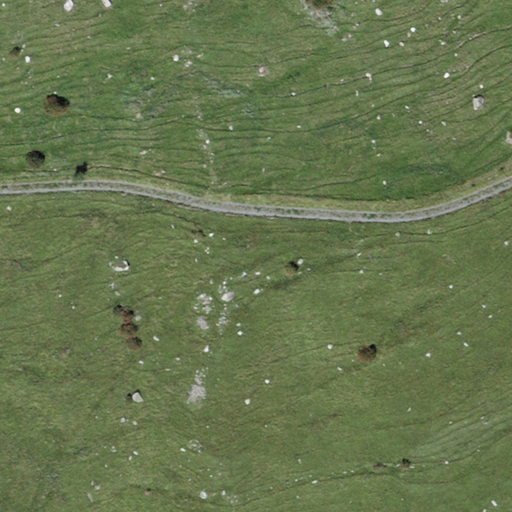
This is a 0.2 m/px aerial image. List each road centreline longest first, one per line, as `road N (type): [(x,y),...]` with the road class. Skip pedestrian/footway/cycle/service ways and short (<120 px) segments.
road 1 (track): [(271,209),(99,183),(0,186)]
road 2 (track): [(511,183),(422,212),(271,209)]
